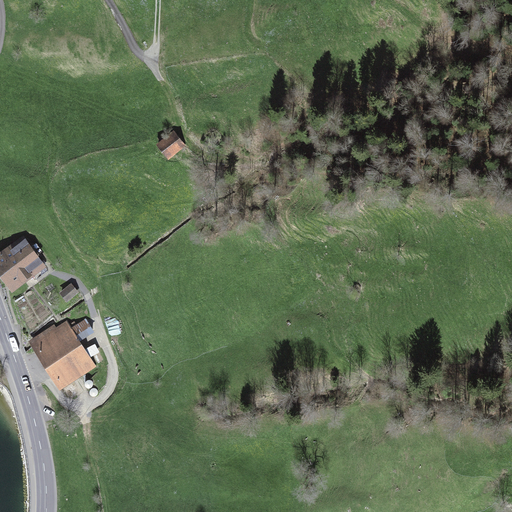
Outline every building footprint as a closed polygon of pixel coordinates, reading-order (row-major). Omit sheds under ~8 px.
[(174,131),(155,144),(166,159),(185,145),(174,131)] [(28,239),(0,260),(0,266),(21,293),(52,269),(28,239)] [(74,287),(62,296),(69,305),(81,296),(74,287)] [(56,327),(31,344),(64,392),(98,370),(70,328),(60,335),(56,327)] [(91,354),(99,352),(96,344),(88,347),(91,354)]
